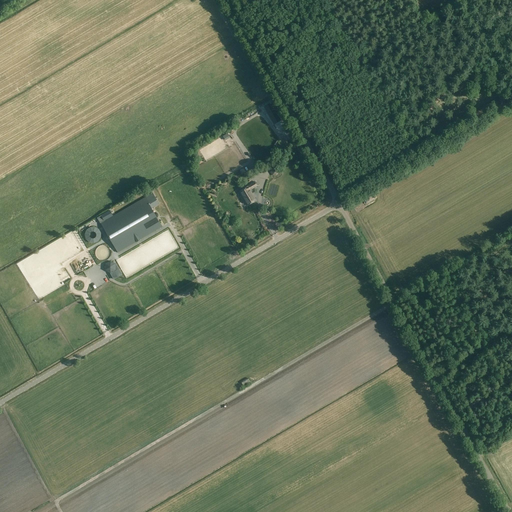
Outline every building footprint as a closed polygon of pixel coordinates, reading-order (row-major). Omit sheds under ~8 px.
[(217,152),(227,169),(234,165),(224,148),(217,152)] [(250,190),(258,186),(255,182),(240,191),(248,205),(256,200),(250,190)] [(101,215),(105,221),(101,223),(118,252),(162,227),(151,208),(153,207),(159,204),(153,193),(113,216),(109,210),(101,215)] [(126,269),(130,267),(124,253),(120,255),(126,269)] [(116,270),(116,264),(111,261),(105,264),(105,270),(110,273),(116,270)]
